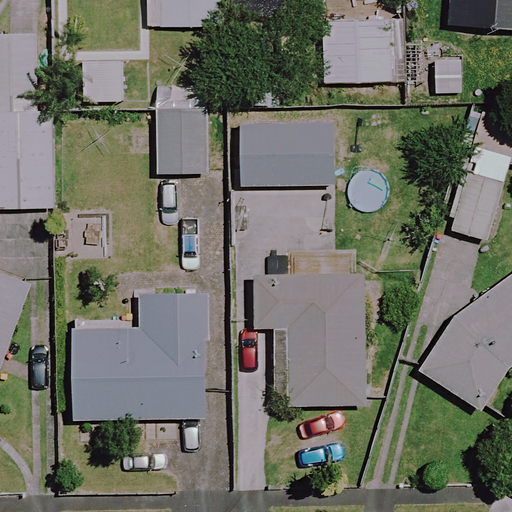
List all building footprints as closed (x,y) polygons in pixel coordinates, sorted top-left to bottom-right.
[(221,0),(155,0),(156,28),(221,29),(221,0)] [(511,0),(452,0),(450,27),(511,30),(511,0)] [(395,28),(329,24),(326,83),(392,86),(395,28)] [(36,111),(0,109),(0,209),(53,210),(55,111),(36,111)] [(511,159),(511,120),(477,110),(441,228),(487,242),(511,159)] [(205,116),(164,117),(165,175),(206,174),(205,116)] [(333,190),(334,128),(246,127),(245,188),(333,190)] [(0,373),(31,284),(0,273),(0,373)] [(365,276),(259,276),(259,331),(285,330),(286,406),(366,406),(365,276)] [(511,372),(511,279),(460,312),(421,371),(481,410),(488,392),(511,372)] [(208,297),(145,297),(145,334),(78,334),(77,420),(207,421),(208,297)]
